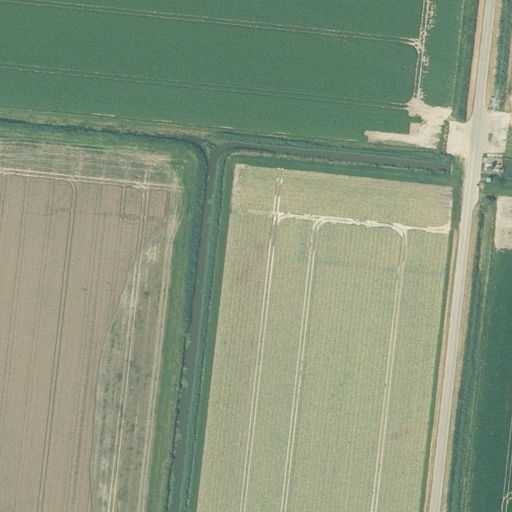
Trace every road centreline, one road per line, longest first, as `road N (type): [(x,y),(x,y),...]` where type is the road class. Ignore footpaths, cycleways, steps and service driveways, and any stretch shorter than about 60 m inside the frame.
road 1 (track): [(0,132),(172,150),(188,161),(152,511)]
road 2 (unclassified): [(433,511),(489,0)]
road 3 (track): [(472,157),(0,107)]
